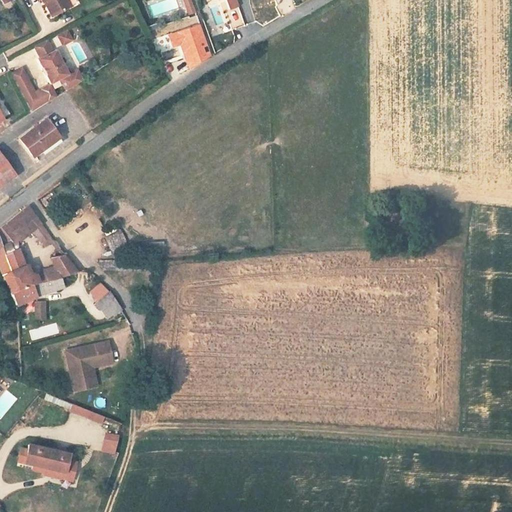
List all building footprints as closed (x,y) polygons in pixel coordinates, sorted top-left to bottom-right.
[(33,0),(34,2),(37,1),(44,15),(61,7),(57,0),(33,0)] [(234,8),(231,0),(220,0),(225,11),(234,8)] [(187,4),(181,6),(185,17),(191,15),(187,4)] [(41,40),(28,47),(33,58),(31,59),(44,84),(62,75),(49,50),(47,51),(41,40)] [(109,47),(99,47),(100,59),(109,58),(109,47)] [(11,72),(29,110),(57,97),(50,83),(35,90),(23,66),(11,72)] [(54,137),(41,119),(16,139),(30,156),(54,137)] [(0,178),(9,172),(0,161),(0,178)] [(79,199),(86,194),(78,185),(72,191),(79,199)] [(22,206),(0,221),(0,243),(17,288),(56,280),(71,277),(59,260),(52,264),(55,269),(28,278),(13,250),(33,237),(41,249),(46,245),(50,252),(52,250),(43,236),(22,206)] [(66,243),(74,251),(83,245),(76,236),(66,243)] [(0,280),(6,292),(17,288),(0,243),(0,280)] [(58,291),(56,280),(17,288),(6,292),(12,304),(58,291)] [(99,318),(116,308),(113,302),(102,292),(88,305),(99,318)] [(45,302),(35,302),(36,311),(46,310),(45,302)] [(46,310),(36,311),(36,319),(46,319),(46,310)] [(31,340),(58,332),(55,322),(28,330),(31,340)] [(109,360),(104,339),(62,350),(71,385),(88,380),(85,367),(89,365),(109,360)] [(88,380),(71,385),(73,390),(95,384),(89,365),(85,367),(88,380)] [(101,415),(70,404),(68,411),(99,422),(101,415)] [(104,431),(100,451),(115,453),(118,434),(104,431)] [(59,447),(20,440),(17,453),(15,465),(24,467),(33,469),(54,473),(58,455),(59,447)] [(67,456),(58,455),(54,473),(33,469),(32,473),(32,474),(62,480),(67,456)]
